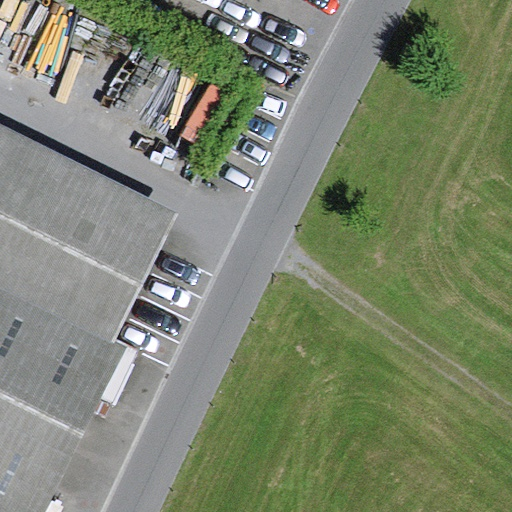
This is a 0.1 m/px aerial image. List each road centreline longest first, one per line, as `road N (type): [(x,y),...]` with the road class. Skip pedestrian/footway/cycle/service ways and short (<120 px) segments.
road 1 (unclassified): [(142,511),(305,157),(388,0)]
road 2 (track): [(269,234),(511,413)]
